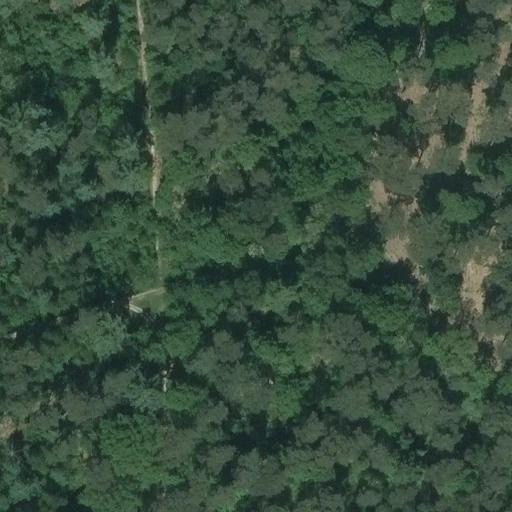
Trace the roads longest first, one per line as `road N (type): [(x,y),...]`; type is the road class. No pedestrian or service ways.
road 1 (track): [(382,211),(378,110),(403,59),(452,0)]
road 2 (track): [(159,511),(155,382),(137,343),(110,320)]
road 3 (track): [(511,355),(479,340),(429,293),(382,211)]
